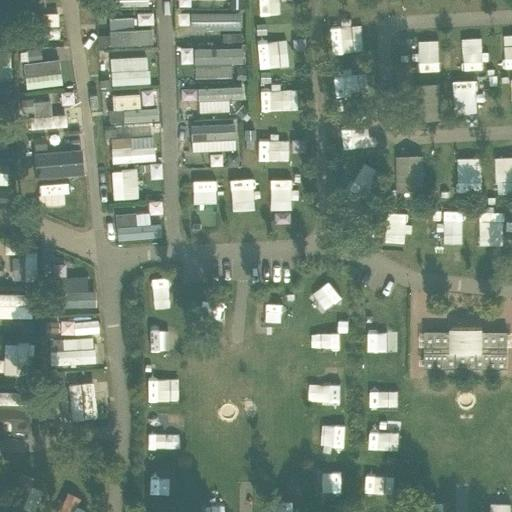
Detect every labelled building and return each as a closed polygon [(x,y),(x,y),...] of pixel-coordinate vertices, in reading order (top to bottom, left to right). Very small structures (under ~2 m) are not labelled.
[(12,0),(0,0),(0,43),(11,44),(12,0)] [(97,0),(98,8),(108,8),(107,0),(97,0)] [(288,0),(256,0),(257,14),(289,13),(288,0)] [(153,23),(154,11),(138,10),(137,22),(153,23)] [(192,11),(192,29),(241,29),(241,12),(192,11)] [(135,29),(135,16),(109,17),(110,45),(155,43),(154,28),(135,29)] [(344,56),(367,55),(366,32),(343,32),(344,56)] [(503,67),(511,66),(511,33),(502,34),(503,67)] [(484,68),(482,35),(460,36),(461,69),(484,68)] [(108,36),(97,36),(98,47),(109,47),(108,36)] [(414,71),(440,71),(441,40),(419,39),(419,52),(414,52),(414,71)] [(296,40),(256,42),(256,61),(297,59),(296,40)] [(194,47),(195,76),(231,75),(230,62),(243,62),(243,46),(194,47)] [(38,50),(30,50),(26,51),(27,61),(31,61),(39,60),(38,50)] [(110,84),(150,83),(149,55),(109,57),(110,84)] [(0,64),(0,77),(10,78),(11,66),(0,64)] [(335,95),(369,93),(368,74),(333,76),(335,95)] [(111,88),(110,79),(100,80),(100,89),(111,88)] [(478,107),(477,79),(454,80),(455,108),(478,107)] [(243,98),(243,86),(199,86),(199,110),(227,111),(227,98),(243,98)] [(142,105),(154,105),(153,90),(141,90),(142,105)] [(297,90),(258,91),(258,110),(298,109),(297,90)] [(112,94),(113,121),(160,119),(159,106),(141,107),(140,93),(112,94)] [(52,101),(35,102),(36,117),(54,116),(52,101)] [(365,110),(336,114),(338,128),(366,125),(365,110)] [(191,150),(237,149),(236,121),(190,123),(191,150)] [(105,138),(116,137),(115,126),(104,126),(105,138)] [(373,127),(338,129),(339,150),(374,148),(373,127)] [(45,137),(33,138),(34,148),(46,147),(45,137)] [(258,161),(290,159),(289,138),(257,139),(258,161)] [(84,175),(83,151),(34,152),(35,177),(84,175)] [(423,192),(424,155),(401,155),(400,191),(423,192)] [(497,193),(511,193),(511,156),(498,156),(497,193)] [(482,157),(457,157),(456,192),(482,192),(482,157)] [(345,186),(362,200),(383,175),(367,161),(345,186)] [(111,169),(113,199),(139,197),(137,167),(111,169)] [(229,179),(231,210),(254,209),(252,178),(229,179)] [(270,209),(291,208),(290,178),(268,179),(270,209)] [(192,210),(214,210),(214,179),(192,179),(192,210)] [(9,193),(0,192),(0,203),(8,204),(9,193)] [(433,209),(432,241),(451,242),(452,210),(433,209)] [(150,223),(149,211),(117,213),(118,239),(163,237),(162,223),(150,223)] [(291,223),(291,211),(273,211),(273,222),(291,223)] [(206,225),(205,212),(193,212),(193,225),(206,225)] [(479,254),(503,253),(503,212),(479,212),(479,254)] [(408,218),(394,218),(393,240),(407,241),(408,218)] [(18,253),(35,252),(35,243),(17,244),(18,253)] [(12,279),(37,280),(38,255),(12,255),(12,279)] [(88,290),(88,276),(60,276),(60,306),(97,306),(97,290),(88,290)] [(327,309),(336,282),(319,277),(311,304),(327,309)] [(163,308),(175,290),(157,278),(145,296),(163,308)] [(0,316),(33,317),(33,292),(0,292),(0,316)] [(256,331),(273,332),(274,295),(257,295),(256,331)] [(315,330),(315,346),(345,347),(346,330),(315,330)] [(149,331),(148,350),(174,351),(175,332),(149,331)] [(508,333),(425,332),(425,369),(507,369),(508,333)] [(49,363),(96,361),(95,336),(48,338),(49,363)] [(5,375),(30,373),(28,341),(3,343),(5,375)] [(169,401),(169,380),(148,380),(148,401),(169,401)] [(108,417),(107,399),(97,400),(96,382),(76,383),(77,396),(69,396),(71,419),(108,417)] [(345,383),(315,384),(316,400),(346,399),(345,383)] [(0,390),(0,430),(30,431),(31,391),(0,390)] [(312,421),(311,441),(321,442),(322,422),(312,421)] [(345,443),(345,421),(323,421),(323,443),(345,443)] [(164,444),(164,427),(148,427),(147,444),(164,444)] [(365,495),(385,495),(384,472),(364,473),(365,495)] [(316,494),(334,494),(334,479),(316,479),(316,494)] [(204,511),(226,511),(226,496),(204,497),(204,511)] [(83,511),(85,509),(58,502),(55,511),(83,511)]
